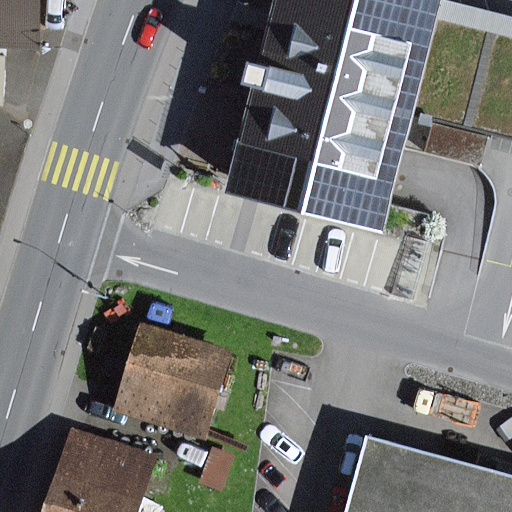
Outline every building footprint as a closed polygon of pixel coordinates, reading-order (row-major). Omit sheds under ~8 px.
[(34,0),(0,0),(0,48),(33,50),(34,0)] [(438,0),(275,0),(259,66),(248,64),(243,85),(255,88),(230,191),(382,228),(388,206),(402,148),(411,113),(434,20),(438,0)] [(511,38),(434,20),(411,113),(511,137),(511,38)] [(431,123),(424,151),(480,165),(487,138),(431,123)] [(426,243),(407,238),(392,294),(411,299),(426,243)] [(141,325),(113,410),(201,438),(229,354),(141,325)] [(144,511),(163,461),(73,429),(44,511),(144,511)] [(511,511),(511,474),(361,434),(339,511),(511,511)] [(212,449),(199,484),(220,491),(233,456),(212,449)]
